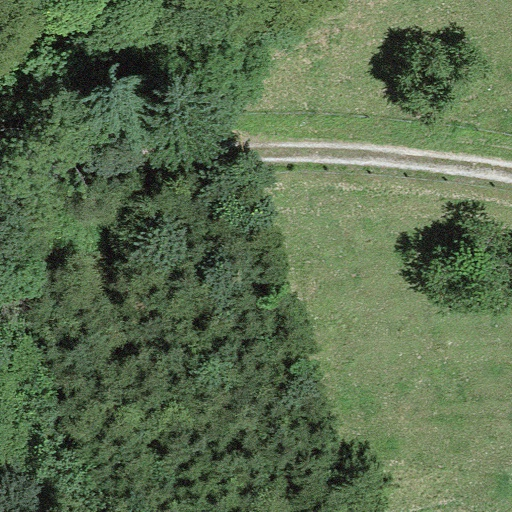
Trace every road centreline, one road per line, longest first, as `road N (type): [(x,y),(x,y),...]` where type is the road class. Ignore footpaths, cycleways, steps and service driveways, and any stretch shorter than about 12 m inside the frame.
road 1 (track): [(0,177),(103,162),(385,155),(511,176)]
road 2 (track): [(0,111),(238,0)]
